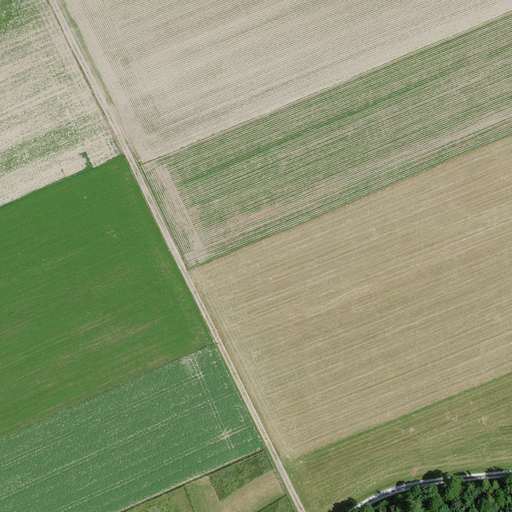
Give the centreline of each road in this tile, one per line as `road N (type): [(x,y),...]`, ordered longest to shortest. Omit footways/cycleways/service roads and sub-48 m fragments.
road 1 (track): [(53,0),(304,511)]
road 2 (track): [(357,511),(402,489),(511,474)]
